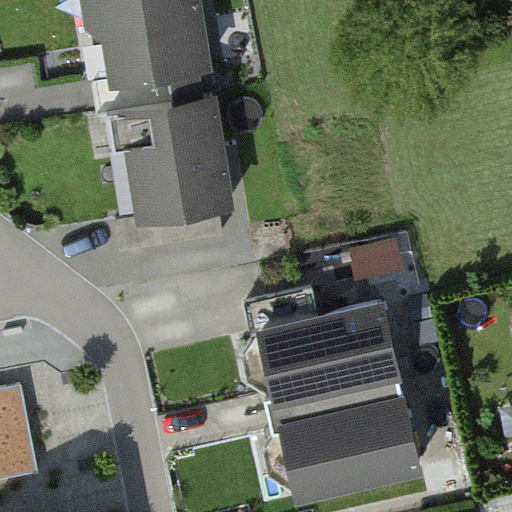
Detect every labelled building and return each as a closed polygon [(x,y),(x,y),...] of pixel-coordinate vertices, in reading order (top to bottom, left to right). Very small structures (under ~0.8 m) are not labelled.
[(261,85),(246,0),(138,0),(156,102),(261,85)] [(280,201),(261,85),(156,102),(175,219),(280,201)] [(252,327),(273,421),(405,393),(384,298),(252,327)] [(22,380),(0,384),(0,474),(39,467),(22,380)] [(273,421),(293,511),(311,511),(426,487),(405,393),(273,421)]
